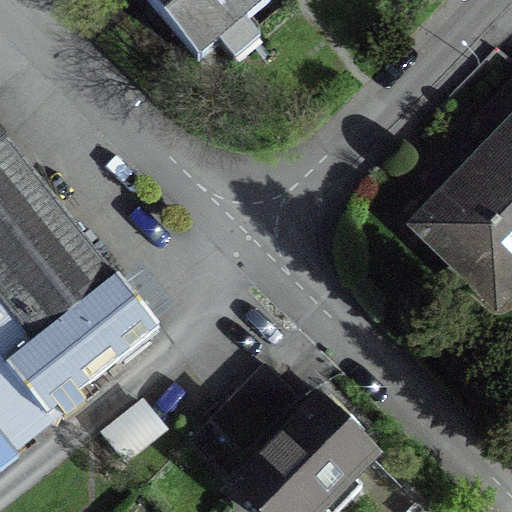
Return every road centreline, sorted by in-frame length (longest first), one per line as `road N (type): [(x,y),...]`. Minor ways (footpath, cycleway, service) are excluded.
road 1 (residential): [(511,500),(247,238)]
road 2 (residential): [(247,238),(11,0)]
road 3 (residential): [(482,0),(247,238)]
